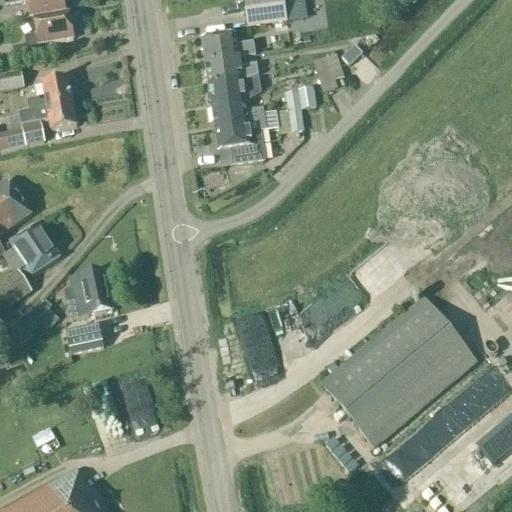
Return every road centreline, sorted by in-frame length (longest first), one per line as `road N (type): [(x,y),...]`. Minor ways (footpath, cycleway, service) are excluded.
road 1 (unclassified): [(462,0),(276,196),(237,220),(176,234)]
road 2 (secondary): [(224,511),(176,234)]
road 3 (secondary): [(176,234),(141,0)]
